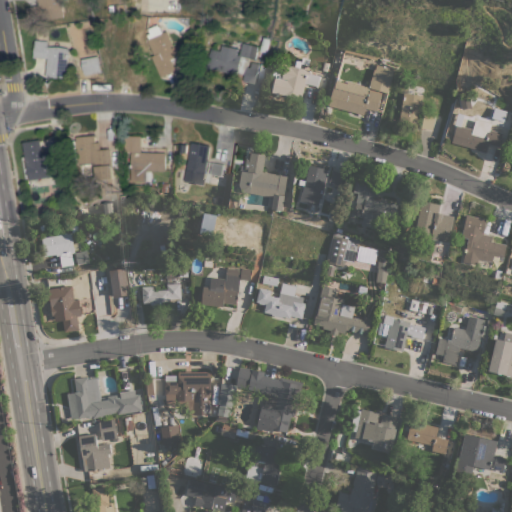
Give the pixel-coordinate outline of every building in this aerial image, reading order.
[(60,0),(63,17),(45,20),(45,21),(29,23),(27,7),(39,6),(38,0),(60,0)] [(162,77),(152,56),(155,55),(148,40),(150,39),(148,34),(151,33),(149,29),(158,25),(159,26),(162,33),(167,31),(175,48),(179,56),(177,57),(178,59),(172,62),(176,70),(162,77)] [(66,78),(46,76),(47,58),(33,57),(35,40),(47,41),(47,47),(68,48),(66,78)] [(208,68),(212,49),(221,51),(222,45),(238,49),(236,55),(239,55),(242,43),(252,45),(249,58),(248,58),(246,67),(249,68),(251,62),(258,64),(256,69),(257,69),(254,84),(243,81),(244,74),(237,73),(236,75),(208,68)] [(98,56),(101,72),(84,75),(81,59),(98,56)] [(376,64),(394,69),(388,91),(370,86),(376,64)] [(271,92),(274,77),(287,80),(287,79),(282,78),(285,65),(290,66),(290,65),(309,70),(308,73),(320,76),(317,87),(305,85),(305,86),(304,86),(301,99),(283,94),(271,92)] [(377,111),(365,108),(363,115),(328,105),(333,86),(334,87),(336,80),(347,83),(347,81),(368,87),(368,89),(370,89),(369,90),(381,93),(377,111)] [(419,118),(417,117),(415,127),(399,125),(404,93),(422,95),(419,118)] [(432,130),(421,128),(423,113),(434,115),(432,130)] [(489,129),(501,133),(498,146),(488,144),(486,153),(476,150),(477,149),(451,143),(456,125),(473,129),(475,119),(491,123),(489,129)] [(112,179),(97,180),(95,163),(79,165),(79,160),(72,161),(70,141),(77,140),(77,136),(95,135),(96,143),(101,142),(101,149),(109,148),(110,160),(112,179)] [(126,136),(141,136),(141,152),(165,153),(165,171),(152,171),(152,181),(146,181),(146,171),(145,171),(144,181),(132,181),(132,152),(126,152),(126,136)] [(30,180),(23,142),(41,139),(43,153),(47,152),(48,158),(59,156),(62,175),(30,180)] [(192,142),(210,145),(205,175),(187,171),(192,142)] [(252,172),(248,171),(249,161),(247,161),(249,154),(251,154),(251,152),(265,155),(262,171),(287,176),(281,211),(270,209),(273,192),(249,188),(252,172)] [(212,162),(223,164),(221,176),(210,174),(212,162)] [(321,198),(320,198),(318,206),(312,204),(299,201),(301,191),(303,192),(309,165),(328,169),(321,198)] [(332,170),(343,173),(340,187),(333,185),(333,182),(329,182),(332,170)] [(378,183),(376,195),(374,195),(373,199),(398,204),(394,222),(377,219),(375,227),(362,224),(364,216),(361,216),(363,209),(355,208),(357,202),(356,202),(358,193),(353,192),(356,178),(365,180),(378,183)] [(422,200),(441,204),(438,219),(450,221),(447,236),(435,233),(434,240),(415,236),(422,200)] [(203,213),(216,215),(213,236),(200,233),(203,213)] [(463,262),(464,254),(465,254),(467,243),(468,238),(461,237),(463,229),(466,215),(486,219),(483,233),(492,235),(491,241),(506,244),(504,257),(503,257),(502,262),(492,260),(491,267),(477,265),(463,262)] [(357,246),(354,262),(345,260),(344,266),(329,263),(329,260),(327,260),(333,231),(360,237),(359,241),(356,245),(357,246)] [(60,256),(56,256),(56,254),(45,256),(42,237),(71,233),(73,243),(80,242),(81,249),(74,250),(74,252),(71,253),(73,264),(61,266),(60,256)] [(377,267),(380,249),(390,250),(385,283),(376,281),(377,267)] [(87,250),(89,262),(77,264),(75,252),(87,250)] [(203,286),(209,287),(210,277),(224,278),(224,280),(225,280),(226,266),(240,268),(236,304),(223,303),(223,306),(201,304),(203,286)] [(105,268),(106,276),(108,289),(98,291),(96,277),(95,278),(93,270),(105,268)] [(109,270),(124,268),(129,294),(113,297),(109,270)] [(142,286),(153,285),(154,290),(167,289),(167,284),(180,283),(181,298),(169,299),(169,301),(162,302),(162,304),(150,305),(150,303),(143,303),(142,286)] [(303,297),(302,303),(305,303),(302,318),(290,315),(289,318),(282,316),(281,317),(271,315),(272,313),(264,311),(265,305),(258,303),(259,302),(256,301),(260,288),(271,290),(269,295),(278,298),(282,283),(295,286),(293,295),(303,297)] [(64,332),(62,320),(55,322),(54,315),(53,315),(50,303),(48,302),(47,296),(49,294),(48,289),(71,285),(74,300),(79,299),(80,306),(81,306),(82,314),(81,314),(81,315),(77,316),(79,329),(64,332)] [(353,305),(351,317),(370,321),(367,335),(345,330),(345,333),(338,332),(337,336),(329,334),(330,330),(323,328),(323,326),(313,324),(322,286),(336,289),(334,296),(344,299),(343,303),(353,305)] [(384,347),(385,341),(380,339),(380,335),(377,335),(380,322),(383,323),(385,315),(393,316),(392,318),(409,322),(409,323),(425,327),(422,339),(411,337),(411,335),(407,334),(403,351),(384,347)] [(439,337),(447,339),(451,340),(454,327),(481,333),(477,352),(459,347),(455,364),(442,361),(444,355),(435,353),(439,337)] [(511,376),(509,376),(509,377),(505,375),(501,374),(501,375),(496,373),(496,372),(488,370),(496,338),(498,339),(500,330),(511,333),(511,376)] [(256,428),(259,418),(255,417),(257,407),(261,408),(262,404),(265,405),(267,393),(235,386),(240,367),(252,369),(264,372),(264,376),(279,379),(280,377),(302,382),(301,389),(296,388),(287,432),(273,429),(272,432),(256,428)] [(177,405),(177,404),(166,404),(166,395),(165,395),(165,381),(178,381),(178,371),(184,372),(184,370),(191,370),(191,371),(211,371),(211,397),(211,415),(188,415),(188,409),(187,409),(184,405),(177,405)] [(87,376),(88,379),(97,377),(100,400),(108,399),(107,396),(118,394),(118,397),(120,397),(119,392),(135,390),(136,394),(139,394),(142,410),(93,418),(92,415),(91,416),(91,418),(88,418),(88,416),(71,419),(67,393),(77,392),(77,390),(76,391),(74,378),(87,376)] [(217,415),(219,404),(218,404),(221,383),(235,385),(230,417),(217,415)] [(355,409),(361,411),(361,408),(380,413),(378,422),(380,423),(382,414),(399,418),(391,452),(372,448),(373,442),(354,438),(355,434),(350,430),(355,409)] [(102,440),(98,421),(114,419),(117,438),(102,440)] [(445,453),(431,450),(432,445),(407,439),(411,421),(438,427),(436,436),(448,439),(445,453)] [(180,444),(163,447),(160,427),(177,424),(180,444)] [(84,471),(82,460),(81,460),(77,436),(95,433),(97,445),(109,443),(111,453),(108,453),(110,467),(84,471)] [(470,477),(454,473),(464,433),(497,441),(494,455),(506,458),(503,471),(490,468),(490,470),(473,466),(470,477)] [(257,443),(280,449),(279,453),(284,454),(282,463),(276,485),(260,481),(265,463),(253,460),(257,443)] [(257,482),(245,479),(249,464),(260,467),(257,482)] [(372,511),(340,511),(341,507),(336,506),(340,489),(351,491),(352,487),(353,487),(354,485),(352,485),(354,477),(355,477),(358,466),(376,470),(374,481),(375,481),(373,489),(374,489),(372,499),(376,500),(372,511)] [(155,487),(147,488),(147,484),(140,484),(139,477),(146,476),(146,474),(154,473),(155,487)] [(193,505),(195,496),(186,494),(189,479),(204,482),(201,493),(204,494),(206,483),(236,490),(233,503),(225,501),(223,511),(193,505)] [(91,511),(91,504),(92,504),(91,496),(107,493),(109,503),(112,503),(113,511),(91,511)] [(241,511),(243,504),(251,506),(251,504),(252,505),(253,500),(265,502),(264,508),(266,508),(265,511),(241,511)]
